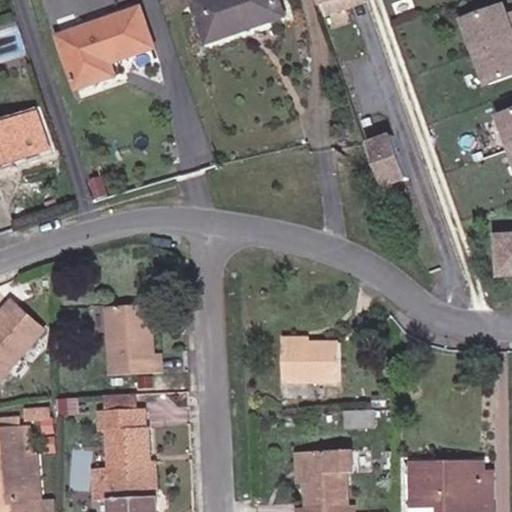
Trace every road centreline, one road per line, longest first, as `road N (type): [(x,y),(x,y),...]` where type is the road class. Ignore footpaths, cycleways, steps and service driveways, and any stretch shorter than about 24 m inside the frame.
road 1 (tertiary): [(511,328),(457,328),(386,273),(328,246),(214,223)]
road 2 (residential): [(227,511),(214,223)]
road 3 (unknown): [(119,225),(30,0)]
road 4 (tertiary): [(214,223),(119,225),(0,269)]
